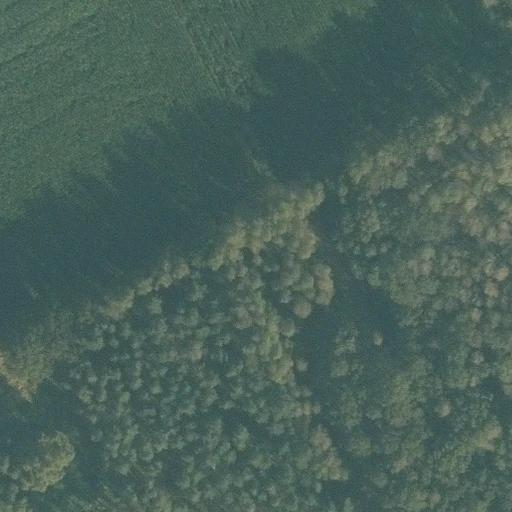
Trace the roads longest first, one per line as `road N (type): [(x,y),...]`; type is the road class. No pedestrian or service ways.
road 1 (track): [(0,320),(511,36)]
road 2 (track): [(372,511),(360,455),(369,381),(356,322),(278,165)]
